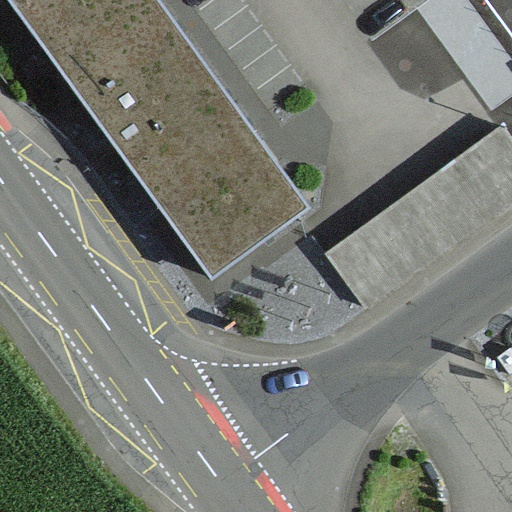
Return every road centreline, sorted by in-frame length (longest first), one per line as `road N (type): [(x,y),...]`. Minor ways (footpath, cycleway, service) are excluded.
road 1 (primary): [(0,182),(220,481)]
road 2 (residential): [(220,481),(511,271)]
